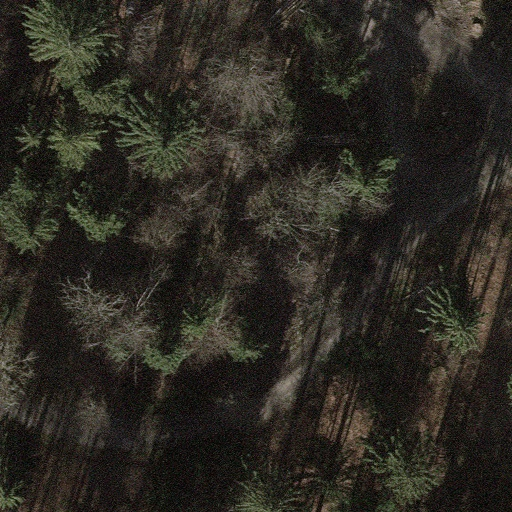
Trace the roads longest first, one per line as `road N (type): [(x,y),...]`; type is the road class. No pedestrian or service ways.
road 1 (track): [(355,0),(384,30),(405,203),(375,280),(322,354),(276,396),(223,423),(173,433),(117,435),(63,424),(0,395)]
road 2 (track): [(511,94),(370,0)]
